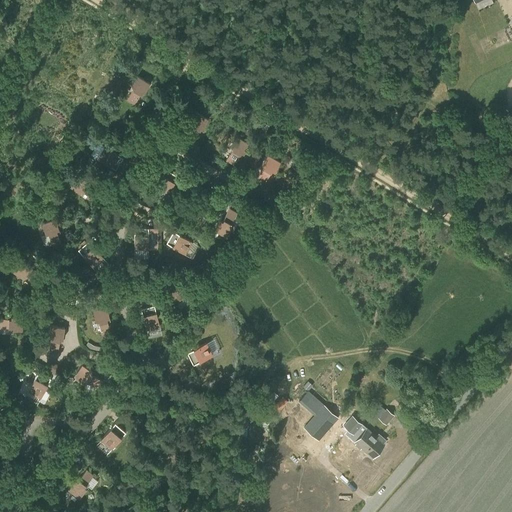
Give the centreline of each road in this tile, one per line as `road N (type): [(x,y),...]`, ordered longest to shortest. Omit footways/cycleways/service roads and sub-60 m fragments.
road 1 (track): [(511,254),(93,0)]
road 2 (unclassified): [(364,511),(511,343)]
